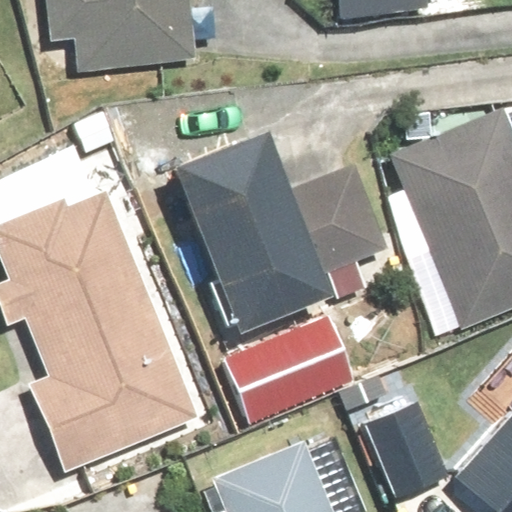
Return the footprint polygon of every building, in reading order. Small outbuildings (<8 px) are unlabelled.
[(186,0),(33,0),(37,31),(66,28),(70,57),(191,44),(186,0)] [(428,0),(345,0),(347,14),(429,5),(428,0)] [(511,144),(492,96),(382,141),(456,319),(511,296),(511,144)] [(248,104),(156,140),(219,301),(381,238),(346,150),(277,177),(248,104)] [(189,405),(96,175),(55,191),(52,182),(0,202),(0,314),(14,308),(36,363),(18,370),(54,459),(189,405)] [(511,358),(511,382),(442,459),(500,511),(511,511),(511,350),(508,355),(511,358)] [(410,399),(359,417),(388,497),(438,480),(410,399)] [(326,511),(289,422),(199,459),(221,511),(326,511)]
